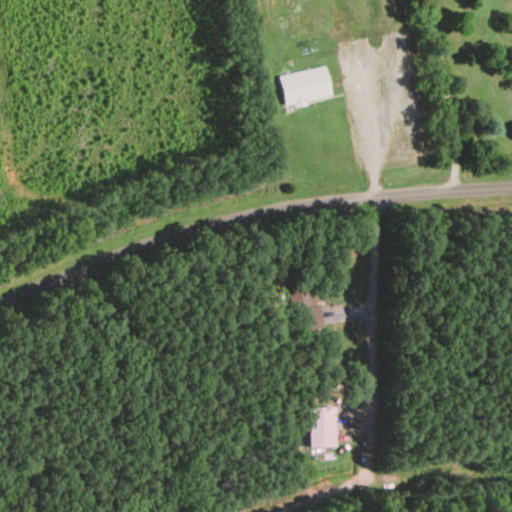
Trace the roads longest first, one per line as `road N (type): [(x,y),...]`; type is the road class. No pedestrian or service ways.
road 1 (tertiary): [(0,308),(156,241),(237,218),(375,196),(511,188)]
road 2 (residential): [(282,511),(353,485),(369,460),(375,196)]
